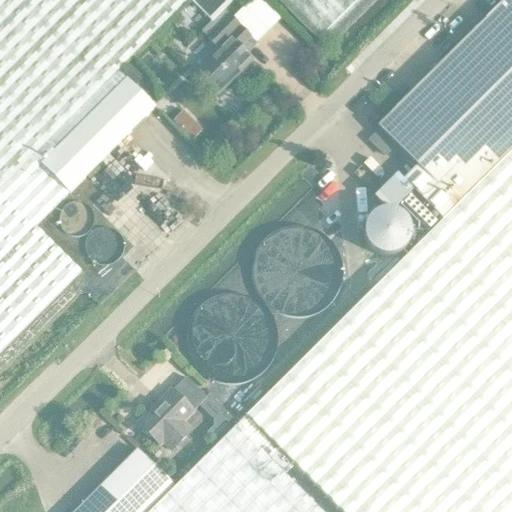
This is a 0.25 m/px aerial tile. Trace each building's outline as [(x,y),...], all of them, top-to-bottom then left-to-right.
[(35,229),(0,193),(0,189),(118,73),(191,0),(0,0),(0,353),(80,273),(35,229)] [(229,18),(223,12),(234,0),(233,0),(193,0),(191,3),(211,23),(201,33),(207,39),(206,40),(217,52),(194,75),(217,98),(252,63),(247,57),(257,46),(251,40),(230,17),(229,18)] [(275,0),(317,42),(358,0),(275,0)] [(511,0),(506,0),(490,17),(378,130),(416,169),(402,182),(444,224),(511,155),(511,0)] [(145,78),(132,65),(121,75),(134,88),(145,78)] [(118,73),(0,189),(0,193),(35,229),(68,194),(69,195),(154,110),(118,73)] [(511,511),(511,155),(444,224),(245,419),(246,420),(288,463),(336,511),(511,511)] [(183,423),(193,413),(172,392),(138,426),(141,430),(141,434),(147,439),(151,440),(159,448),(163,444),(171,452),(191,432),(183,423)] [(208,397),(198,407),(213,422),(213,428),(205,435),(217,446),(237,426),(208,397)] [(318,511),(279,473),(288,463),(246,420),(173,488),(148,511),(318,511)] [(76,511),(148,511),(173,488),(172,486),(138,452),(76,511)]
